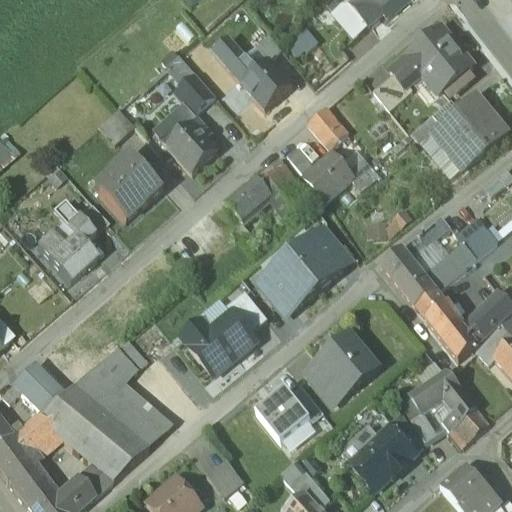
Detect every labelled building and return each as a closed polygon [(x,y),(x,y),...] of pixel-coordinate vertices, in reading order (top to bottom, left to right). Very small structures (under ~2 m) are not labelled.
[(349,0),(342,6),(365,32),(401,0),(349,0)] [(452,47),(449,49),(437,34),(387,74),(401,92),(422,75),(439,96),(470,70),(452,47)] [(279,55),(266,40),(258,47),(271,62),(279,55)] [(227,44),(213,57),(227,73),(242,61),(227,44)] [(193,80),(177,61),(164,72),(181,91),(193,80)] [(289,92),(267,66),(255,76),(242,61),(227,73),(263,115),(289,92)] [(213,103),(193,80),(181,91),(171,100),(182,113),(182,112),(191,122),(192,122),(213,103)] [(399,105),(383,85),(370,94),(386,115),(399,105)] [(440,130),(433,136),(454,161),(462,155),(472,167),(507,137),(476,100),(440,130)] [(182,113),(153,139),(165,152),(195,126),(192,122),(191,122),(182,112),(182,113)] [(345,137),(324,112),(306,127),(328,153),(345,137)] [(134,133),(118,114),(98,131),(114,150),(134,133)] [(431,120),(410,138),(418,148),(433,136),(440,130),(431,120)] [(195,126),(165,152),(190,180),(215,157),(204,145),(209,141),(195,125),(195,126)] [(454,161),(433,136),(418,148),(449,185),(460,177),(472,167),(462,155),(454,161)] [(0,143),(0,166),(12,156),(0,143)] [(313,174),(294,152),(285,160),(304,182),(313,174)] [(132,158),(94,192),(125,227),(163,193),(132,158)] [(345,176),(330,158),(313,174),(304,182),(324,205),(349,182),(345,176)] [(362,162),(345,176),(349,182),(353,186),(371,170),(362,162)] [(309,202),(284,170),(274,177),(270,170),(255,183),(271,203),(277,210),(291,198),(298,210),(304,206),(309,202)] [(67,181),(57,171),(47,181),(57,191),(67,181)] [(255,183),(225,208),(243,228),(271,203),(255,183)] [(291,198),(277,210),(285,220),(298,210),(291,198)] [(314,209),(309,202),(304,206),(310,213),(314,209)] [(63,207),(52,217),(61,228),(73,242),(75,241),(82,249),(92,240),(77,223),(63,207)] [(91,210),(77,223),(92,240),(107,228),(91,210)] [(439,222),(400,254),(409,265),(448,232),(439,222)] [(476,223),(454,241),(461,250),(463,248),(475,263),(496,247),(476,223)] [(73,242),(61,228),(51,238),(63,251),(48,265),(68,288),(95,264),(82,249),(75,241),(73,242)] [(278,231),(259,250),(267,260),(293,237),(287,230),(281,235),(278,231)] [(340,250),(324,232),(313,240),(329,259),(340,250)] [(51,238),(36,251),(48,265),(63,251),(51,238)] [(313,240),(288,261),(317,294),(341,273),(329,259),(313,240)] [(461,250),(423,280),(435,295),(436,296),(464,274),(463,273),(475,263),(463,248),(461,250)] [(409,265),(400,254),(382,269),(414,311),(435,295),(409,265)] [(317,294),(288,261),(265,281),(281,300),(293,314),(317,294)] [(281,300),(265,281),(254,291),(270,310),(281,300)] [(435,295),(414,311),(458,364),(475,351),(463,335),(462,334),(436,297),(436,296),(435,295)] [(231,318),(248,340),(266,325),(244,298),(226,312),(231,318)] [(497,300),(462,334),(463,335),(475,351),(510,317),(497,300)] [(214,382),(255,348),(248,340),(231,318),(209,335),(203,327),(183,343),(214,382)] [(511,324),(511,323),(476,356),(488,369),(493,365),(493,364),(511,346),(511,324)] [(0,352),(12,342),(0,329),(0,352)] [(147,365),(129,344),(117,355),(136,376),(147,365)] [(376,374),(351,344),(337,355),(335,353),(318,368),(319,368),(345,400),(376,374)] [(511,346),(493,364),(493,365),(511,385),(511,346)] [(185,351),(180,355),(186,362),(191,358),(185,351)] [(117,355),(72,393),(148,451),(172,430),(124,388),(136,376),(117,355)] [(43,361),(13,390),(20,397),(33,411),(50,394),(62,380),(43,361)] [(345,400),(319,368),(307,378),(333,410),(345,400)] [(435,385),(411,399),(423,418),(442,404),(458,392),(445,377),(435,385)] [(13,390),(1,399),(9,406),(20,397),(13,390)] [(458,392),(442,404),(452,417),(445,422),(448,426),(444,429),(450,435),(475,413),(458,392)] [(72,393),(59,405),(43,421),(53,431),(61,438),(74,450),(115,484),(148,451),(72,393)] [(50,394),(33,411),(41,419),(43,421),(59,405),(50,394)] [(256,416),(280,448),(309,425),(285,394),(256,416)] [(475,413),(450,435),(462,448),(486,426),(475,413)] [(41,419),(19,437),(30,450),(53,431),(43,421),(41,419)] [(0,430),(0,451),(10,443),(0,430)] [(389,432),(349,468),(374,496),(391,481),(393,483),(406,472),(404,469),(414,460),(389,432)] [(10,443),(0,451),(0,479),(6,488),(23,475),(30,469),(10,443)] [(324,511),(331,507),(296,465),(280,482),(300,504),(305,500),(306,499),(317,511),(324,511)] [(244,488),(227,466),(207,483),(225,504),(244,488)] [(479,489),(463,470),(439,491),(455,510),(458,507),(479,489)] [(30,484),(23,475),(6,488),(12,497),(30,484)] [(30,484),(12,497),(23,511),(62,511),(55,501),(54,501),(37,478),(30,484)] [(77,481),(55,501),(62,511),(84,511),(96,502),(77,481)] [(200,511),(177,485),(147,511),(148,511),(200,511)] [(479,489),(458,507),(462,511),(487,511),(481,504),(487,498),(479,489)] [(317,511),(306,499),(305,500),(300,504),(290,511),(317,511)]
